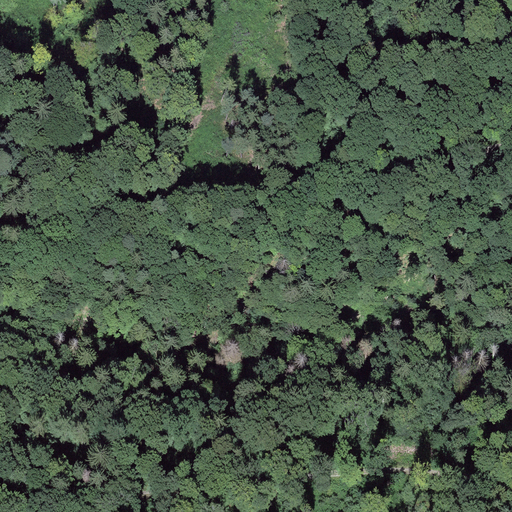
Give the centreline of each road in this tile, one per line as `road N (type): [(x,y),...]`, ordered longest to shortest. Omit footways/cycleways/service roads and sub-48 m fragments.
road 1 (track): [(0,228),(511,143)]
road 2 (track): [(511,483),(349,471),(37,511)]
